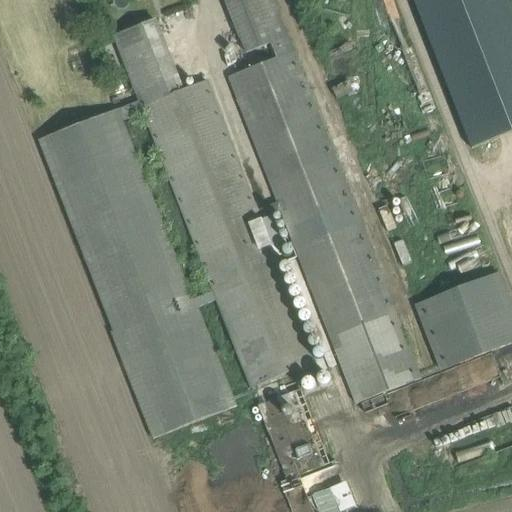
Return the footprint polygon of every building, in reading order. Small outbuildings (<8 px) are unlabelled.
[(356,406),(421,380),(272,0),(225,0),(246,54),(269,45),(274,60),(230,77),(277,203),(256,211),(207,81),(183,90),(155,21),(114,37),(122,56),(139,102),(39,141),(114,332),(111,333),(153,441),(237,408),(123,122),(144,114),(248,389),(327,359),(290,262),(277,267),(269,246),(280,242),(271,217),(281,213),(329,340),(330,340),(356,406)] [(511,42),(495,0),(401,0),(459,147),(511,126),(511,42)] [(415,305),(440,372),(511,344),(511,306),(499,273),(415,305)] [(330,465),(302,390),(258,407),(287,481),(330,465)] [(323,511),(348,511),(359,509),(351,482),(317,493),(323,511)]
